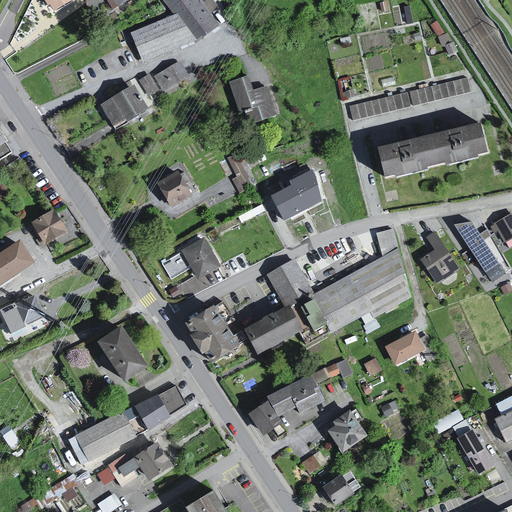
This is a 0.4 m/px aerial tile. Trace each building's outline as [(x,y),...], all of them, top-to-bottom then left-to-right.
[(78,0),(46,0),(53,11),(58,9),(60,10),(79,1),(78,0)] [(163,0),(174,17),(133,34),(144,63),(196,43),(220,27),(212,16),(219,7),(213,0),(163,0)] [(182,65),(156,78),(164,93),(191,83),(182,65)] [(248,78),(230,85),(240,113),(248,112),(255,124),(279,118),(270,88),(256,92),(248,78)] [(139,88),(101,108),(114,130),(126,125),(144,119),(153,111),(139,88)] [(487,153),(481,125),(398,147),(405,175),(487,153)] [(0,128),(0,158),(14,150),(0,128)] [(199,195),(185,172),(162,186),(177,209),(199,195)] [(303,186),(273,199),(285,222),(314,210),(303,186)] [(56,209),(33,223),(47,245),(69,231),(56,209)] [(511,213),(511,212),(490,225),(505,247),(511,243),(511,213)] [(436,250),(424,258),(442,282),(451,282),(467,271),(439,229),(427,237),(436,250)] [(297,259),(269,276),(288,310),(251,330),(264,356),(303,336),(307,346),(331,333),(333,336),(364,319),(365,327),(413,298),(403,252),(399,249),(394,230),(379,233),(385,258),(316,295),(297,259)] [(211,240),(184,252),(203,281),(224,267),(211,240)] [(25,243),(0,259),(0,291),(39,265),(25,243)] [(16,305),(26,322),(49,313),(39,295),(16,305)] [(243,347),(219,307),(188,326),(206,357),(213,353),(220,362),(243,347)] [(151,365),(125,325),(100,342),(128,383),(151,365)] [(420,332),(388,348),(400,367),(429,350),(420,332)] [(328,368),(265,400),(269,406),(253,413),(270,435),(272,434),(277,439),(288,431),(285,426),(288,425),(291,430),(334,406),(322,385),(334,378),(328,368)] [(178,383),(138,404),(151,426),(188,404),(178,383)] [(138,404),(72,438),(84,461),(151,426),(138,404)] [(349,453),(375,436),(358,411),(340,422),(343,426),(334,431),(349,453)] [(511,411),(492,422),(503,446),(511,441),(511,411)] [(469,433),(454,441),(475,478),(491,469),(469,433)] [(175,465),(160,442),(136,457),(151,480),(175,465)] [(360,494),(347,475),(327,488),(340,507),(360,494)] [(226,511),(213,491),(187,507),(190,511),(226,511)]
